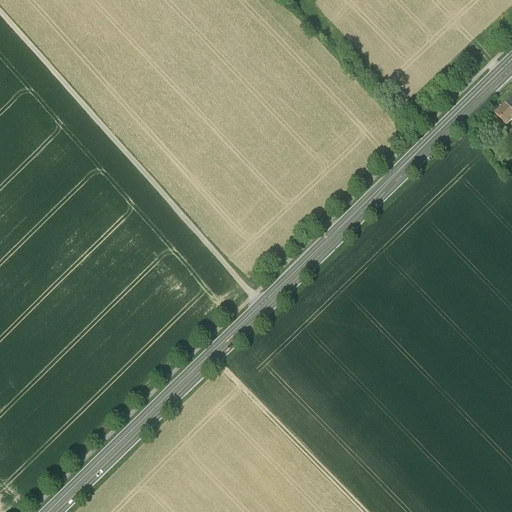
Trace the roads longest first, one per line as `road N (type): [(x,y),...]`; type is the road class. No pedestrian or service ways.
road 1 (secondary): [(511,61),(54,511)]
road 2 (track): [(0,12),(264,307)]
road 3 (track): [(212,356),(364,511)]
